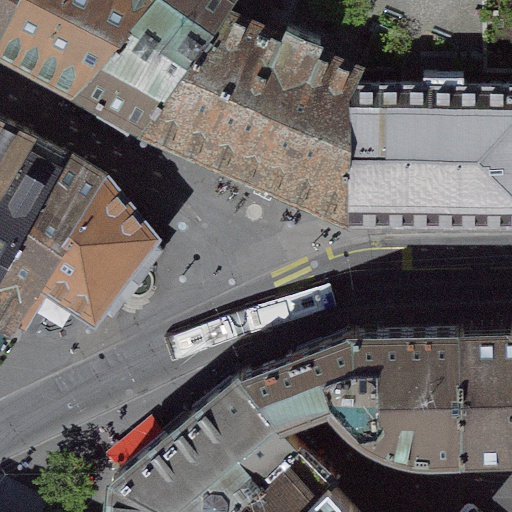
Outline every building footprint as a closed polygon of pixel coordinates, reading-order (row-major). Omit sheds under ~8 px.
[(0,0),(0,51),(30,0),(0,0)] [(30,0),(0,51),(0,68),(31,85),(70,104),(153,0),(30,0)] [(153,0),(70,104),(107,123),(142,141),(233,9),(240,0),(153,0)] [(233,9),(142,141),(237,182),(347,229),(347,117),(362,82),(367,68),(321,48),(326,37),(308,29),(294,23),(289,34),(233,9)] [(427,83),(362,82),(347,117),(347,229),(449,228),(511,228),(511,84),(468,84),(468,74),(448,73),(427,72),(427,83)] [(0,117),(0,183),(30,132),(0,117)] [(0,183),(0,252),(1,252),(61,149),(30,132),(0,183)] [(61,149),(1,252),(38,276),(104,174),(61,149)] [(38,276),(52,285),(95,313),(99,305),(112,314),(161,250),(148,241),(155,232),(104,174),(38,276)] [(52,285),(38,276),(1,252),(0,252),(0,316),(24,331),(52,285)] [(511,321),(466,322),(467,463),(511,462),(511,321)] [(275,352),(236,369),(277,425),(302,413),(331,400),(359,434),(393,451),(427,461),(467,463),(466,322),(356,322),(275,352)] [(111,511),(205,511),(277,425),(236,369),(113,469),(111,511)] [(307,453),(277,425),(205,511),(288,511),(323,478),(328,473),(307,453)] [(288,511),(359,511),(323,478),(288,511)]
